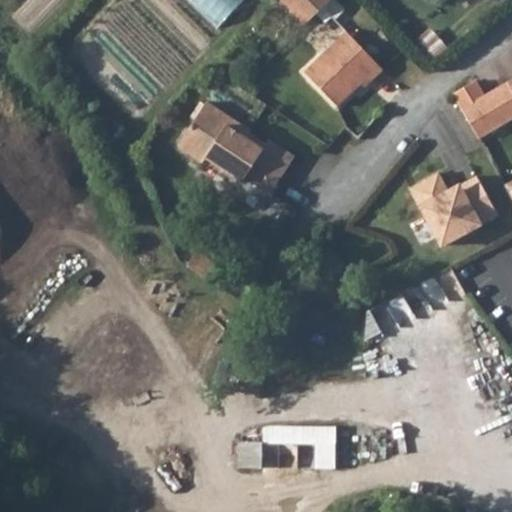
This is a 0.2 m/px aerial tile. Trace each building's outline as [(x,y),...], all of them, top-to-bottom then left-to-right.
[(195,0),(222,27),(248,0),(195,0)] [(331,0),(279,0),(305,26),(331,0)] [(383,70),(347,32),(305,72),(338,107),(367,79),(371,82),(383,70)] [(511,79),(485,96),(476,80),(461,89),(452,94),(468,122),(479,140),(511,120),(511,79)] [(206,102),(176,147),(202,163),(205,159),(241,182),(244,177),(269,193),(294,156),(268,139),(261,149),(245,138),(250,131),(206,102)] [(438,173),(411,188),(442,246),(498,215),(477,177),(458,187),(460,190),(451,195),(438,173)] [(458,187),(449,192),(451,195),(460,190),(458,187)] [(197,252),(188,267),(211,282),(221,267),(197,252)] [(374,337),(407,329),(401,302),(367,310),(374,337)] [(269,424),(268,443),(340,446),(341,426),(269,424)] [(242,467),(265,468),(266,442),(243,441),(242,467)]
